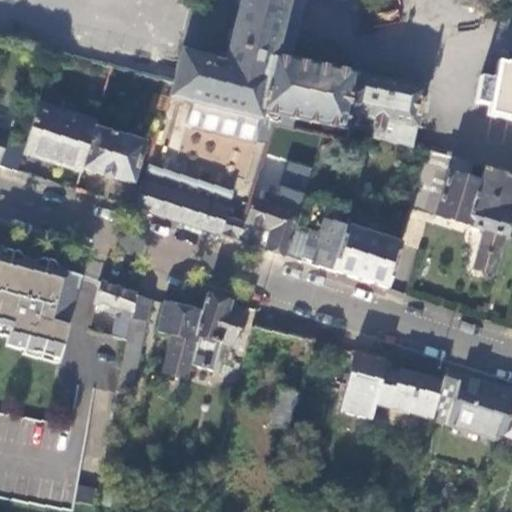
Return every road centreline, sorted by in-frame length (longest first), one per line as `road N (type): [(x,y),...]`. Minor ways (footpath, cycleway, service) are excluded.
road 1 (residential): [(0,196),(511,357)]
road 2 (unknown): [(98,228),(84,308),(90,381),(74,446),(61,458),(0,453)]
